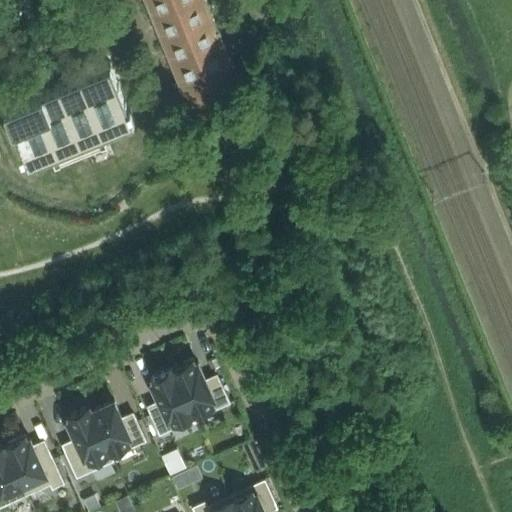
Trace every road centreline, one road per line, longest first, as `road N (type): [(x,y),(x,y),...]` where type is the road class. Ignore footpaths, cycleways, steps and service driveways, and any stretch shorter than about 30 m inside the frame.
road 1 (residential): [(301,511),(209,311),(0,404)]
road 2 (unknown): [(127,0),(139,68),(192,143)]
